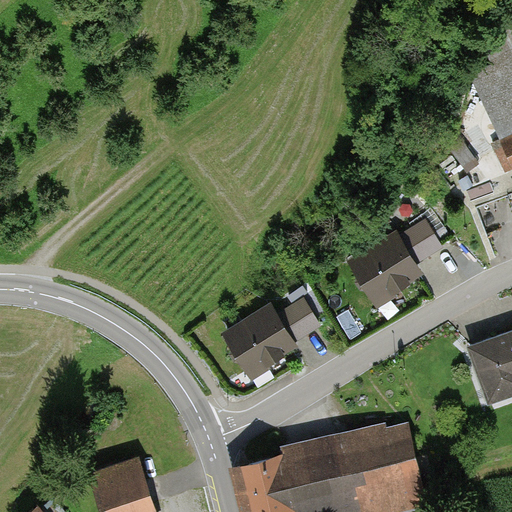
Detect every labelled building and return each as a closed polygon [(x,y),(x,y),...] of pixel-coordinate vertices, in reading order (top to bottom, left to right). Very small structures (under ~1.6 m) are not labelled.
[(509,171),(511,169),(511,56),(476,74),(506,135),(494,141),(509,171)] [(476,158),(461,137),(449,146),(464,167),(476,158)] [(353,254),(384,303),(432,273),(424,261),(448,246),(426,209),(353,254)] [(286,303),(233,336),(259,378),(332,333),(310,298),(290,310),(286,303)] [(511,335),(475,348),(496,406),(511,399),(511,335)] [(372,511),(426,500),(409,428),(387,433),(384,419),(362,424),(365,438),(237,467),(247,511),(372,511)] [(93,473),(105,511),(155,511),(138,459),(93,473)]
